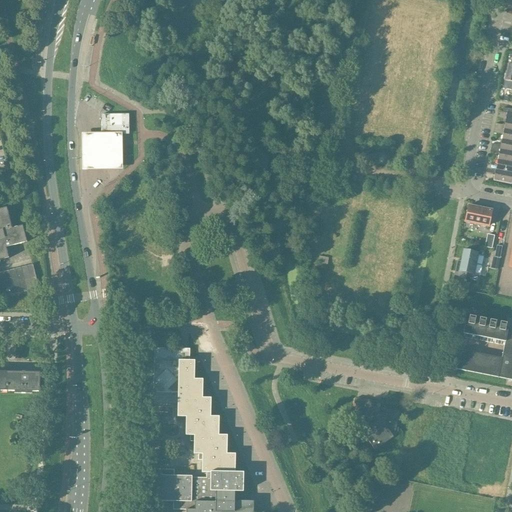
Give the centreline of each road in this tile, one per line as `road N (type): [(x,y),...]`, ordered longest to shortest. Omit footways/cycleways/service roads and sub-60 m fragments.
road 1 (residential): [(511,403),(275,358),(230,229),(215,213),(200,213)]
road 2 (secondary): [(60,0),(46,108),(74,326)]
road 3 (residential): [(288,511),(207,324),(183,244),(187,221),(200,213)]
road 4 (secondary): [(97,322),(70,150),(71,78),(87,0)]
road 5 (residential): [(511,202),(468,193),(464,180),(500,0)]
road 6 (secondary): [(101,511),(107,426),(97,322)]
road 7 (secondary): [(74,326),(80,417),(73,511)]
